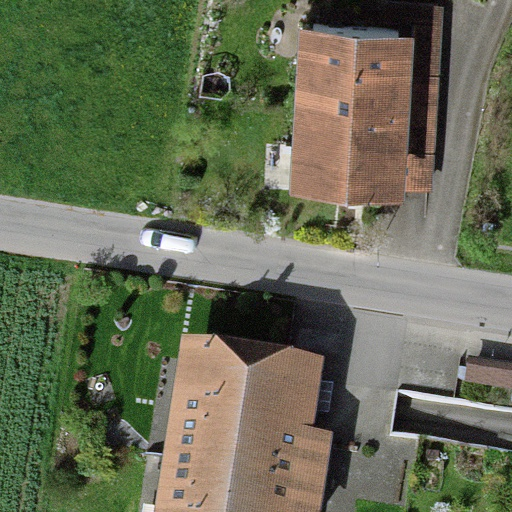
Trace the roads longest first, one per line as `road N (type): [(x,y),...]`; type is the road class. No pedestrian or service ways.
road 1 (unclassified): [(0,225),(511,301)]
road 2 (unknown): [(449,291),(468,108),(498,0)]
